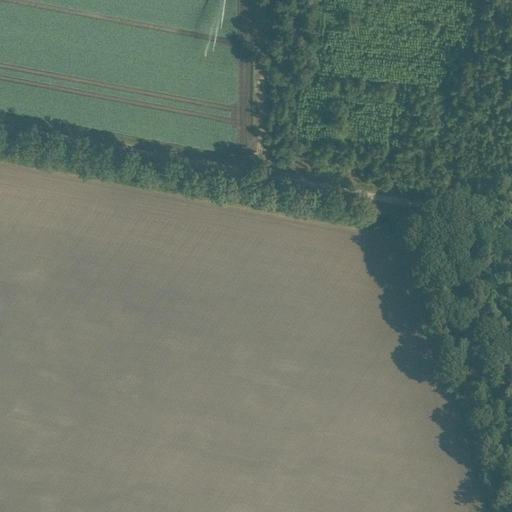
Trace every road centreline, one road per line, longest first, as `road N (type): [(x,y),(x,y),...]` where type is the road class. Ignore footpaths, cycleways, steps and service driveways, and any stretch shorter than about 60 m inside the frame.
road 1 (track): [(511,213),(0,118)]
road 2 (track): [(255,0),(253,171)]
road 3 (track): [(457,372),(500,511)]
